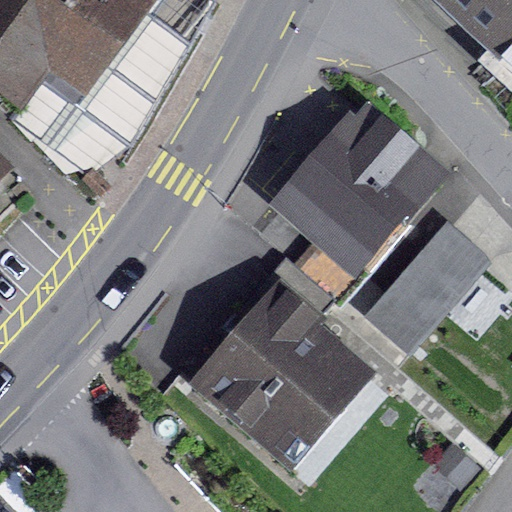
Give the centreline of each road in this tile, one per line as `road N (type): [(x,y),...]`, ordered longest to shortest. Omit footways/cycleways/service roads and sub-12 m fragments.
road 1 (primary): [(277,0),(154,212),(95,292),(0,391)]
road 2 (residential): [(511,171),(344,0)]
